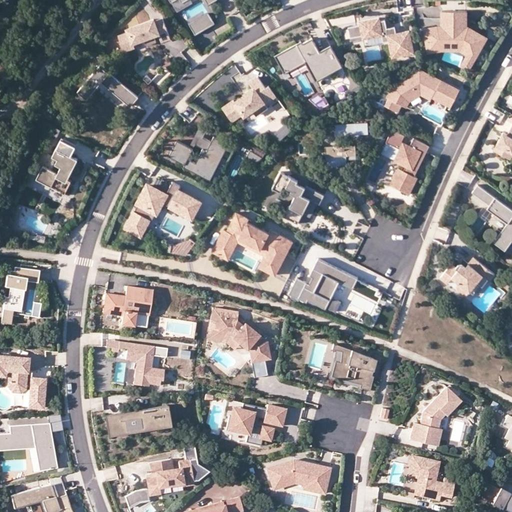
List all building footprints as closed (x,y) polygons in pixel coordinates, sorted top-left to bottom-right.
[(180,0),(174,0),(172,1),(177,11),(192,2),(191,0),(185,0),(182,2),(180,0)] [(467,26),(465,26),(465,10),(441,10),(441,17),(454,17),(454,26),(441,26),(436,26),(424,28),(427,43),(439,40),(440,46),(454,46),(454,43),(476,54),(485,36),(467,26)] [(189,23),(191,26),(199,21),(200,22),(211,16),(208,11),(207,11),(203,14),(189,23)] [(127,30),(117,33),(123,49),(133,46),(132,41),(143,37),(145,44),(155,41),(152,34),(157,32),(159,39),(163,38),(168,36),(161,15),(152,18),(152,16),(125,26),(127,30)] [(199,21),(191,26),(195,34),(215,22),(211,16),(200,22),(199,21)] [(387,40),(389,51),(399,49),(400,54),(412,51),(407,29),(400,31),(395,32),(393,25),(385,27),(384,18),(378,19),(377,16),(358,20),(358,23),(346,26),(348,36),(361,34),(362,37),(380,34),(381,41),(387,40)] [(441,22),(441,26),(454,26),(454,17),(441,17),(441,22)] [(296,42),(275,54),(284,71),(305,59),(316,78),(341,64),(330,44),(319,50),(315,44),(313,40),(311,37),(302,42),(297,44),(296,42)] [(315,44),(319,50),(330,44),(326,37),(315,44)] [(454,46),(440,46),(439,40),(427,43),(428,51),(441,48),(453,49),(465,55),(473,59),(476,54),(454,43),(454,46)] [(460,64),(468,68),(473,59),(465,55),(460,64)] [(97,63),(75,90),(84,98),(98,81),(128,105),(131,101),(136,95),(97,63)] [(421,74),(395,89),(386,108),(400,114),(403,107),(406,108),(409,102),(415,98),(421,95),(425,93),(435,97),(442,84),(421,74)] [(234,100),(223,108),(232,120),(243,112),(244,115),(252,109),(263,101),(264,103),(276,94),(269,85),(266,87),(258,76),(253,79),(249,82),(254,88),(249,91),(251,93),(245,97),(244,95),(235,102),(234,100)] [(151,84),(146,79),(143,83),(148,88),(151,84)] [(461,93),(442,84),(435,97),(454,107),(461,93)] [(315,108),(327,104),(323,92),(311,96),(315,108)] [(435,97),(425,93),(421,95),(433,101),(435,97)] [(263,101),(252,109),(256,115),(267,107),(264,103),(263,101)] [(503,131),(493,149),(505,155),(508,149),(511,151),(511,123),(510,128),(507,133),(503,131)] [(284,124),(277,130),(282,136),(289,129),(284,124)] [(369,125),(335,127),(336,137),(326,138),(327,158),(337,157),(338,167),(343,167),(348,167),(348,162),(358,161),(357,153),(352,153),(352,146),(342,147),(341,137),(369,135),(369,125)] [(59,129),(53,126),(50,133),(55,136),(59,129)] [(398,168),(390,185),(408,193),(416,176),(411,174),(413,169),(416,171),(426,149),(429,145),(413,137),(409,145),(401,141),(404,134),(392,128),(385,142),(399,148),(394,160),(405,165),(403,170),(398,168)] [(277,130),(273,134),(278,139),(282,136),(277,130)] [(190,149),(194,151),(196,147),(200,138),(203,140),(205,137),(198,133),(190,149)] [(42,166),(35,179),(63,193),(70,180),(66,178),(63,177),(69,167),(71,168),(76,159),(69,155),(72,151),(74,145),(60,138),(50,158),(55,161),(54,163),(60,166),(56,173),(42,166)] [(203,140),(200,138),(196,147),(204,151),(201,157),(204,159),(200,168),(197,166),(189,161),(194,151),(190,149),(178,143),(170,159),(187,168),(185,170),(212,183),(230,146),(215,139),(213,144),(209,142),(203,140)] [(251,153),(246,163),(256,168),(264,159),(251,153)] [(337,157),(327,158),(328,168),(338,167),(337,157)] [(280,171),(271,188),(279,192),(283,185),(291,189),(289,193),(294,195),(289,206),(288,205),(283,216),(297,223),(302,213),(309,199),(316,203),(319,204),(322,198),(323,195),(305,185),(304,187),(296,182),(297,180),(280,171)] [(124,227),(139,235),(148,218),(142,215),(147,207),(154,211),(160,201),(190,217),(199,200),(177,188),(179,185),(171,180),(169,183),(168,186),(170,192),(164,194),(146,184),(124,227)] [(474,188),(471,192),(489,205),(486,208),(507,223),(493,242),(504,250),(511,239),(511,209),(477,184),(474,188)] [(309,199),(302,213),(309,217),(316,203),(309,199)] [(150,219),(154,211),(147,207),(142,215),(148,218),(150,219)] [(248,218),(235,212),(226,230),(223,228),(211,251),(216,254),(219,247),(222,248),(226,238),(238,237),(253,245),(268,253),(261,268),(274,274),(291,240),(269,229),(268,231),(246,221),(248,218)] [(175,243),(173,252),(184,253),(193,240),(187,236),(185,239),(175,243)] [(257,266),(261,268),(268,253),(253,245),(238,237),(226,238),(222,248),(219,247),(216,254),(227,259),(236,241),(263,254),(257,266)] [(451,264),(439,278),(447,284),(452,277),(457,282),(456,284),(456,287),(458,290),(466,296),(469,291),(473,294),(480,285),(477,282),(482,275),(487,279),(489,281),(494,274),(473,257),(469,262),(465,267),(464,269),(457,269),(455,267),(451,264)] [(338,269),(318,259),(309,276),(312,278),(309,284),(306,283),(296,278),(288,295),(298,300),(298,299),(306,303),(307,301),(325,309),(326,308),(331,297),(339,282),(352,288),(357,278),(338,269)] [(4,307),(2,322),(12,323),(14,308),(18,309),(21,287),(24,287),(25,279),(37,280),(37,272),(38,267),(24,266),(24,268),(20,268),(20,265),(14,264),(14,269),(9,268),(9,272),(6,272),(5,284),(10,285),(8,295),(5,294),(4,307)] [(477,282),(480,285),(482,286),(487,279),(482,275),(477,282)] [(123,296),(104,293),(101,312),(120,315),(119,323),(131,325),(133,312),(146,314),(150,289),(125,285),(124,290),(123,296)] [(388,303),(391,297),(385,295),(382,300),(388,303)] [(335,312),(340,302),(331,297),(326,308),(335,312)] [(42,301),(34,300),(32,315),(40,316),(42,301)] [(244,322),(242,325),(236,320),(237,317),(238,311),(212,307),(209,328),(219,330),(218,333),(229,335),(239,343),(249,351),(251,362),(270,358),(267,341),(244,322)] [(219,330),(209,328),(207,339),(226,342),(234,349),(239,343),(229,335),(218,333),(219,330)] [(118,341),(106,339),(106,342),(105,346),(111,347),(117,347),(118,341)] [(139,343),(118,341),(117,347),(111,347),(111,350),(117,351),(118,348),(126,349),(125,358),(136,360),(133,383),(148,385),(149,382),(159,384),(160,379),(162,379),(164,368),(150,367),(152,351),(146,351),(147,344),(143,344),(143,347),(138,347),(139,343)] [(351,381),(360,384),(360,387),(359,388),(370,390),(373,375),(371,375),(375,362),(372,357),(333,344),(332,349),(336,350),(341,352),(340,362),(335,361),(331,376),(335,377),(343,379),(346,380),(347,377),(352,378),(351,381)] [(340,362),(341,352),(336,350),(329,378),(334,379),(335,377),(331,376),(335,361),(340,362)] [(27,355),(0,352),(0,369),(4,370),(8,370),(7,383),(12,388),(20,388),(23,386),(30,387),(30,390),(37,390),(37,399),(43,400),(44,375),(31,375),(26,374),(26,367),(27,359),(27,355)] [(360,387),(360,384),(351,381),(352,378),(347,377),(346,380),(343,379),(343,382),(360,387)] [(408,438),(427,442),(429,434),(434,436),(436,426),(438,417),(443,413),(445,414),(459,399),(445,385),(422,409),(423,414),(420,415),(419,422),(412,421),(408,438)] [(37,390),(30,390),(29,404),(43,404),(43,400),(37,399),(37,390)] [(261,418),(261,421),(279,425),(283,408),(265,404),(264,408),(241,402),(239,408),(237,417),(229,415),(227,415),(224,429),(235,432),(235,430),(245,433),(243,441),(258,445),(260,438),(268,440),(271,428),(260,425),(259,428),(252,426),(254,417),(261,418)] [(115,412),(106,414),(109,432),(124,430),(124,429),(122,420),(137,418),(139,427),(139,428),(168,423),(165,404),(115,412)] [(229,415),(237,417),(239,408),(231,406),(229,415)] [(389,410),(382,408),(379,417),(386,419),(389,410)] [(109,432),(106,414),(103,414),(106,436),(169,426),(168,423),(139,428),(139,427),(124,429),(124,430),(109,432)] [(511,417),(507,415),(502,425),(509,428),(504,438),(509,440),(506,446),(511,449),(511,417)] [(0,431),(0,447),(35,446),(39,468),(56,466),(51,434),(49,434),(48,429),(50,429),(49,425),(49,422),(34,423),(35,426),(31,426),(30,423),(9,424),(9,432),(0,431)] [(436,426),(434,436),(429,434),(427,442),(437,444),(441,428),(436,426)] [(437,483),(441,464),(414,457),(412,468),(415,469),(413,478),(420,480),(417,496),(428,498),(429,497),(433,498),(432,500),(442,501),(443,496),(453,498),(457,482),(446,480),(445,484),(437,483)] [(169,459),(149,462),(150,466),(151,473),(147,474),(148,478),(146,479),(148,488),(149,494),(159,492),(158,486),(180,482),(181,485),(192,483),(188,460),(177,462),(178,468),(171,469),(169,459)] [(293,481),(300,479),(311,481),(309,489),(324,492),(329,467),(304,461),(303,464),(298,463),(297,460),(292,459),(266,467),(272,485),(281,482),(282,485),(293,481)] [(311,481),(300,479),(293,481),(303,483),(302,487),(309,489),(311,481)] [(487,482),(480,497),(491,503),(490,504),(500,509),(501,508),(509,511),(511,511),(511,495),(508,494),(509,492),(499,487),(498,488),(487,482)] [(60,511),(73,511),(64,486),(57,488),(17,498),(20,510),(48,503),(48,500),(55,498),(60,511)] [(134,490),(127,493),(132,503),(137,501),(147,499),(146,494),(149,494),(148,488),(134,490)] [(132,503),(127,493),(123,495),(127,505),(132,503)] [(235,511),(242,510),(239,497),(206,506),(189,511),(235,511)]
